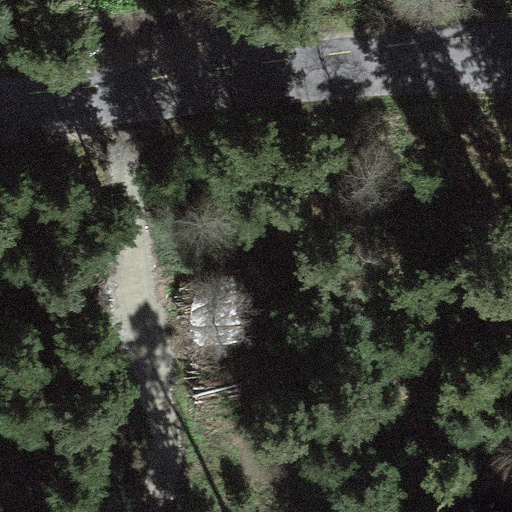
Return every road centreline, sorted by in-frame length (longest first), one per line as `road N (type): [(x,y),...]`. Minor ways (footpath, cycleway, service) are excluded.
road 1 (unclassified): [(0,115),(511,61)]
road 2 (track): [(98,103),(149,351),(162,511)]
